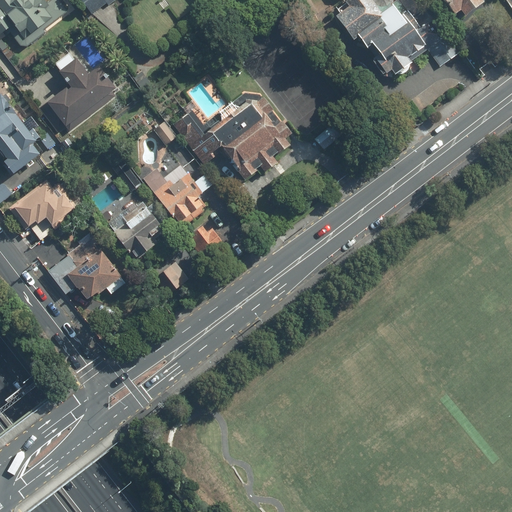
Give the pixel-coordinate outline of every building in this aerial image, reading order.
[(9,30),(26,50),(73,9),(64,0),(50,0),(49,0),(0,0),(0,32),(3,36),(9,30)] [(113,0),(84,0),(95,14),(113,0)] [(217,0),(196,0),(204,10),(217,0)] [(416,0),(390,0),(389,1),(388,0),(364,0),(363,1),(362,0),(347,0),(331,13),(334,17),(327,22),(345,46),(352,41),(360,52),(364,49),(377,67),(371,71),(380,83),(385,80),(387,82),(406,68),(404,66),(430,45),(407,15),(421,5),(416,0)] [(429,0),(445,21),(451,17),(455,22),(483,0),(429,0)] [(77,57),(72,51),(58,62),(76,84),(72,87),(69,84),(51,98),(71,123),(120,84),(103,63),(93,71),(80,55),(77,57)] [(259,66),(253,71),(263,83),(269,78),(259,66)] [(146,74),(138,81),(146,89),(154,83),(146,74)] [(0,94),(0,116),(17,102),(6,89),(0,94)] [(259,95),(210,130),(195,109),(175,124),(204,164),(225,149),(247,179),(265,165),(269,171),(283,161),(279,155),(296,143),(290,136),(295,132),(268,94),(262,99),(259,95)] [(9,158),(20,171),(45,151),(36,140),(43,135),(30,119),(27,121),(14,106),(0,117),(0,127),(3,132),(0,134),(0,138),(13,155),(9,158)] [(161,117),(153,123),(156,128),(155,129),(167,145),(178,136),(166,120),(164,122),(161,117)] [(57,142),(49,132),(41,139),(49,149),(52,146),(57,142)] [(321,133),(313,142),(323,151),(331,143),(321,133)] [(168,177),(159,167),(146,178),(186,223),(211,200),(204,192),(216,181),(208,171),(200,178),(185,162),(168,177)] [(18,201),(33,223),(40,219),(42,221),(51,215),(56,223),(69,214),(69,215),(81,206),(55,172),(18,201)] [(1,179),(0,180),(0,202),(12,193),(1,179)] [(140,232),(154,248),(162,240),(159,236),(171,224),(158,209),(161,207),(155,201),(150,205),(145,200),(139,205),(135,200),(130,204),(126,200),(120,206),(115,200),(103,211),(129,241),(140,232)] [(211,230),(205,223),(191,235),(208,254),(226,239),(215,226),(211,230)] [(125,276),(127,275),(104,245),(71,271),(91,298),(101,290),(102,291),(108,287),(113,293),(129,281),(125,276)] [(191,263),(193,262),(185,252),(162,270),(178,290),(191,279),(194,282),(201,276),(191,263)]
